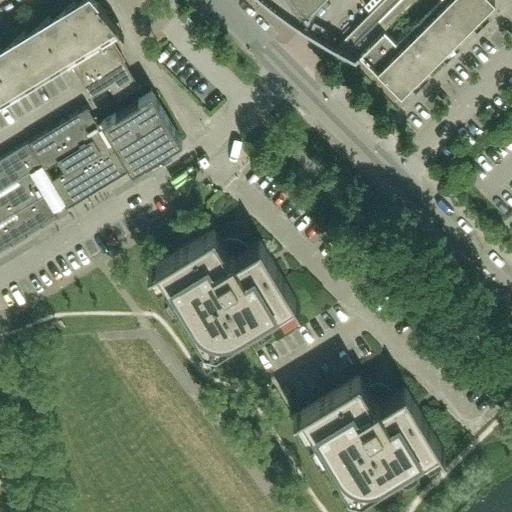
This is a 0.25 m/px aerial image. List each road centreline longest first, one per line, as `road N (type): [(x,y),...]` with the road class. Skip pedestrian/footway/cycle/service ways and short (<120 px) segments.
road 1 (residential): [(0,280),(204,152)]
road 2 (residential): [(366,318),(204,152)]
road 3 (residential): [(511,297),(392,177)]
road 4 (residential): [(392,177),(511,57)]
road 5 (residential): [(392,177),(281,69)]
road 6 (residential): [(465,418),(366,318)]
